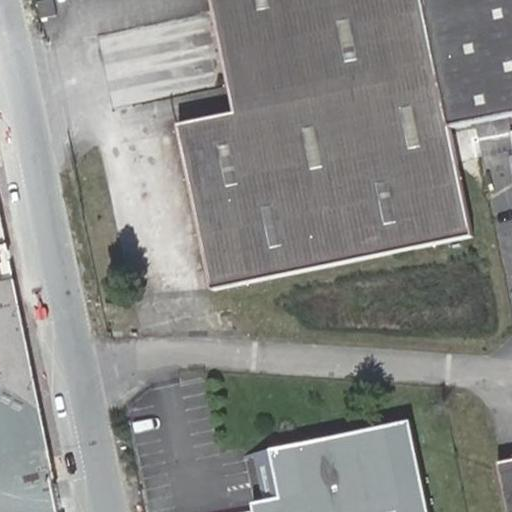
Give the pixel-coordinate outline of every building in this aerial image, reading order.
[(50,0),(34,0),(37,12),(47,9),(52,8),(50,0)] [(511,0),(212,0),(233,99),(174,112),(208,278),(465,227),(445,133),(511,118),(511,0)] [(511,133),(503,135),(511,175),(511,133)] [(434,511),(415,425),(274,455),(271,460),(279,502),(264,505),(265,511),(434,511)] [(511,511),(511,463),(494,468),(503,511),(511,511)]
